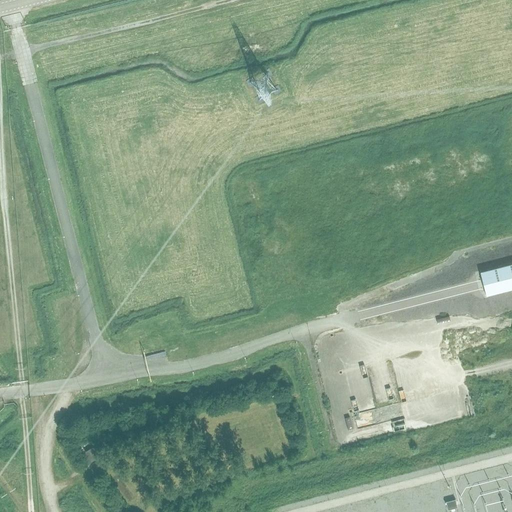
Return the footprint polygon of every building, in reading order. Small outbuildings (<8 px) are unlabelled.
[(511,288),(511,264),(480,272),(486,295),(511,288)] [(346,283),(349,293),(357,291),(355,281),(346,283)] [(284,303),(270,306),(271,311),(285,309),(284,303)] [(483,380),(452,385),(453,397),(485,393),(483,380)] [(94,444),(80,452),(87,464),(100,455),(94,444)] [(455,499),(445,501),(448,510),(457,507),(455,499)]
